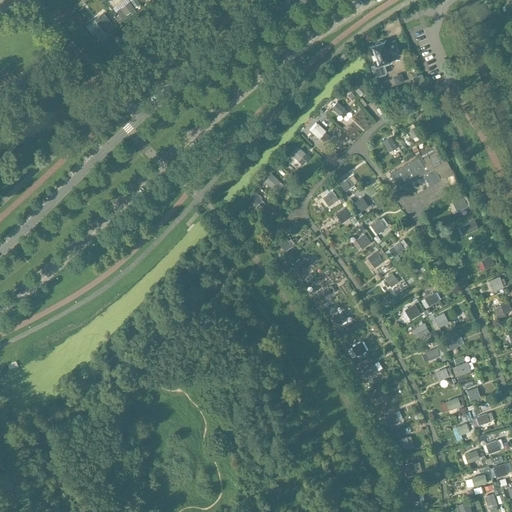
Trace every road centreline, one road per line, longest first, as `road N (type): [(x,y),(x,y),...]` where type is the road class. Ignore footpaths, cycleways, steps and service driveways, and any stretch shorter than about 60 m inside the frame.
road 1 (secondary): [(0,305),(231,97),(366,0)]
road 2 (secondary): [(301,0),(140,116),(0,252)]
